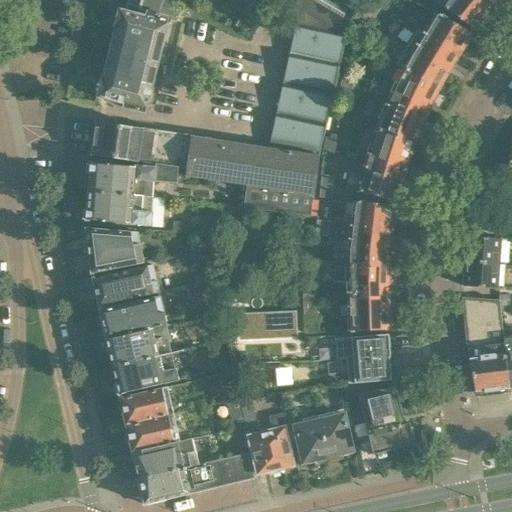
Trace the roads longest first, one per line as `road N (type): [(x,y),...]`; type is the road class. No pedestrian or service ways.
road 1 (residential): [(472,438),(451,411),(431,282),(449,176),(511,54)]
road 2 (residential): [(92,511),(24,250)]
road 3 (residential): [(24,250),(14,390),(0,449)]
